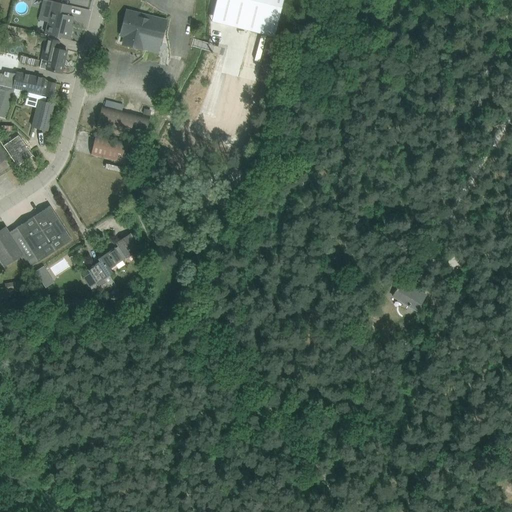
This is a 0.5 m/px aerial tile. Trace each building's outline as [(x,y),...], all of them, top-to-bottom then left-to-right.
[(51,0),(43,0),(41,10),(50,12),(48,22),(45,33),(47,34),(70,39),(72,29),(70,28),(71,24),(73,16),(69,15),(72,5),(55,1),(51,0)] [(160,43),(165,21),(128,12),(123,34),(127,35),(125,43),(141,47),(144,39),(160,43)] [(44,57),(41,67),(48,68),(62,72),(67,51),(57,48),(59,41),(48,38),(44,57)] [(0,85),(13,88),(17,72),(21,56),(0,50),(0,85)] [(13,88),(15,89),(53,97),(56,83),(48,81),(48,83),(44,82),(45,78),(17,72),(13,88)] [(6,115),(15,89),(13,88),(0,85),(0,115),(3,117),(4,114),(6,115)] [(38,99),(32,127),(48,131),(55,103),(38,99)] [(144,140),(149,116),(103,104),(97,128),(144,140)] [(92,154),(130,164),(135,143),(96,134),(92,154)] [(19,135),(3,145),(17,166),(33,155),(19,135)] [(130,169),(106,163),(105,168),(129,173),(130,169)] [(32,265),(38,261),(73,239),(51,205),(10,232),(24,254),(32,265)] [(10,232),(6,227),(0,230),(0,259),(5,267),(24,254),(10,232)] [(126,258),(141,248),(130,232),(116,242),(119,246),(119,247),(126,258)] [(114,281),(110,274),(113,272),(111,268),(123,260),(116,249),(115,247),(103,255),(107,262),(105,263),(106,265),(104,266),(114,281)] [(89,269),(91,273),(83,278),(90,288),(98,282),(100,286),(106,283),(107,285),(114,281),(104,266),(106,265),(105,263),(107,262),(103,255),(99,258),(101,261),(89,269)] [(36,271),(46,287),(53,283),(42,266),(36,271)] [(6,291),(21,290),(22,291),(27,290),(27,286),(26,280),(20,281),(20,280),(5,282),(6,291)] [(393,296),(417,310),(426,294),(402,280),(397,289),(393,296)] [(125,298),(132,294),(128,289),(122,293),(122,294),(125,298)]
